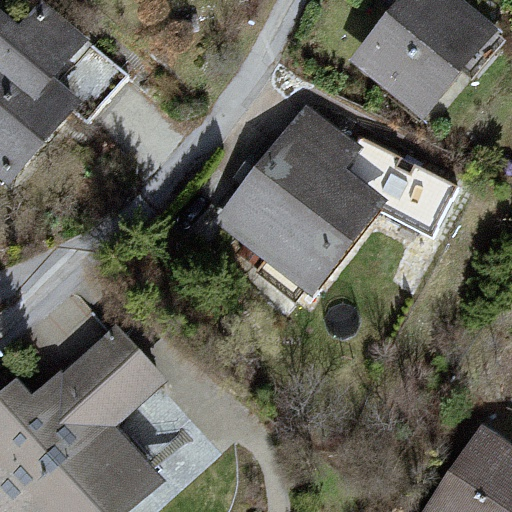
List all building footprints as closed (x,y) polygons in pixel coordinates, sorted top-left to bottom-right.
[(465,0),(404,0),(346,73),(422,132),(494,44),(457,10),(465,0)] [(81,55),(36,17),(3,21),(0,26),(0,191),(4,194),(77,121),(49,93),(81,55)] [(354,162),(299,112),(207,228),(300,312),(376,210),(339,175),(354,162)] [(158,387),(107,341),(26,409),(8,392),(0,398),(0,511),(138,511),(154,498),(110,444),(158,387)] [(412,511),(511,511),(511,467),(470,435),(412,511)]
